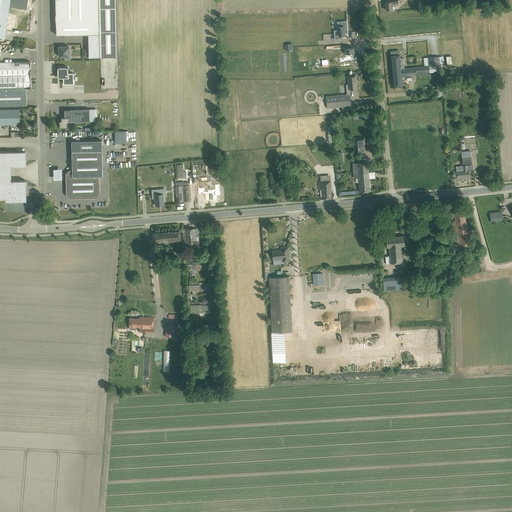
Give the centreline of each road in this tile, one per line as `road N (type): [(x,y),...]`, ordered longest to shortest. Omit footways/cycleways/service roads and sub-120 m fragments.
road 1 (tertiary): [(392,199),(32,229)]
road 2 (unclassified): [(32,229),(43,189),(40,0)]
road 3 (unclassified): [(392,199),(373,0)]
road 4 (tertiary): [(511,186),(392,199)]
